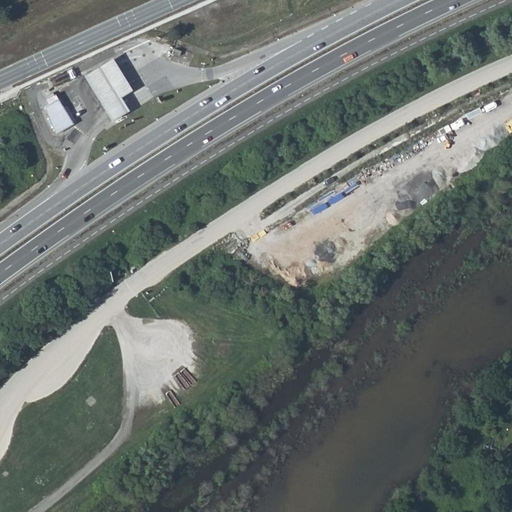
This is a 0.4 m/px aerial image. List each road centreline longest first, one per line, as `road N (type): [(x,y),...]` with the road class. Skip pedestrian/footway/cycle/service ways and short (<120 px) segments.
road 1 (trunk): [(0,271),(233,113),(456,0)]
road 2 (trunk): [(398,0),(220,97),(0,244)]
road 3 (unclassified): [(0,80),(183,0)]
